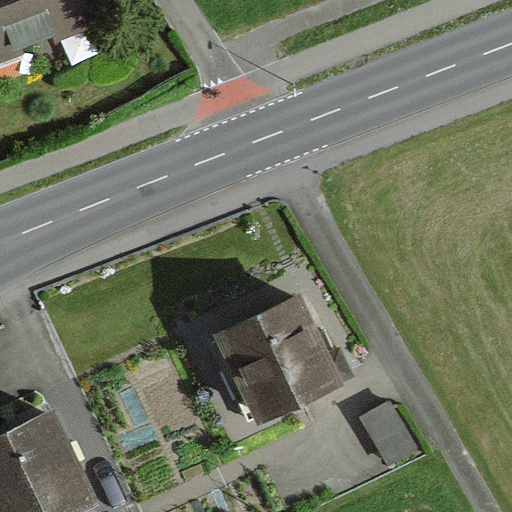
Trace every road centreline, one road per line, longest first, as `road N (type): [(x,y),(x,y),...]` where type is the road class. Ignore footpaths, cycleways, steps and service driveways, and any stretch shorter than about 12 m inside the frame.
road 1 (primary): [(0,248),(258,134)]
road 2 (primary): [(258,134),(511,38)]
road 3 (track): [(399,349),(491,511)]
road 4 (track): [(362,0),(211,57)]
road 5 (residential): [(176,0),(258,134)]
